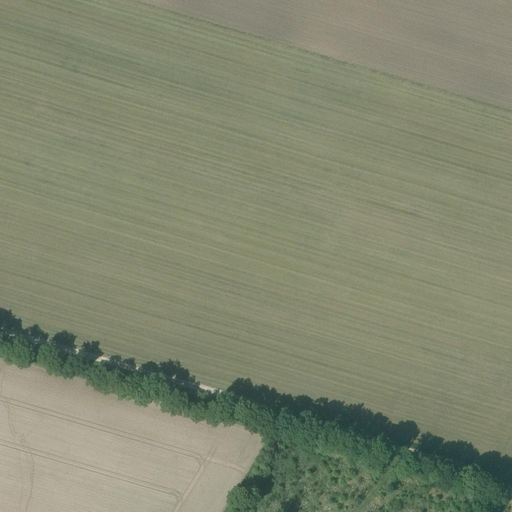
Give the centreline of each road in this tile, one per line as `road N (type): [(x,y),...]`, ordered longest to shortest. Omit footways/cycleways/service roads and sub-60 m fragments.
road 1 (track): [(395,446),(0,331)]
road 2 (track): [(511,495),(461,465),(395,446)]
